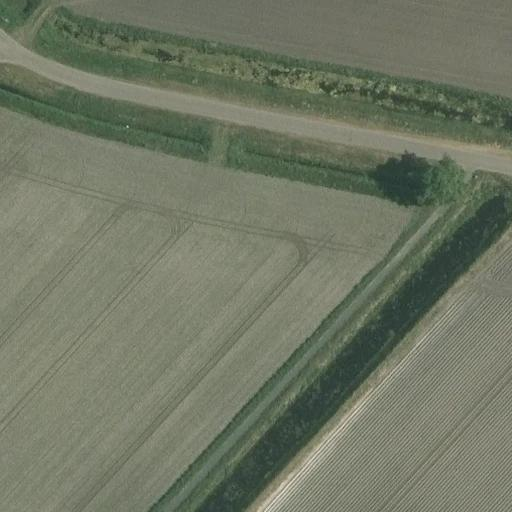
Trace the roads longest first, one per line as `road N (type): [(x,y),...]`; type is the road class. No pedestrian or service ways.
road 1 (unclassified): [(511,168),(102,86),(33,65),(0,44)]
road 2 (track): [(255,511),(511,237)]
